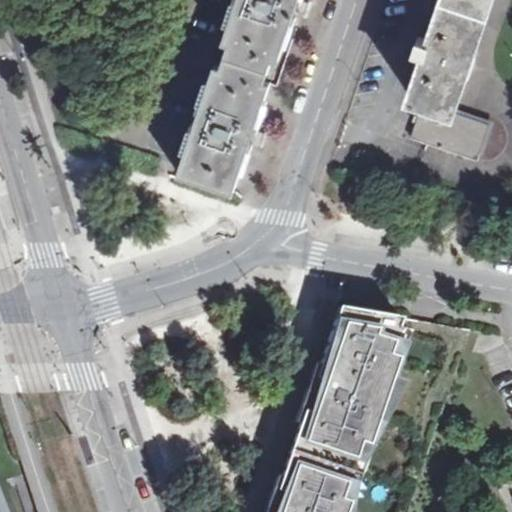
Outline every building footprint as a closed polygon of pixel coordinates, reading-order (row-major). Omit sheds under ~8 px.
[(292,0),(236,0),(220,50),(269,67),(289,9),(292,0)] [(446,108),(482,0),(433,0),(421,36),(409,32),(404,48),(416,51),(401,92),(419,98),(446,108)] [(269,67),(220,50),(180,167),(230,184),(249,126),(269,67)] [(446,108),(419,98),(408,133),(469,154),(480,121),(446,108)] [(407,511),(468,331),(340,309),(332,332),(310,395),(270,508),(268,511),(407,511)]
